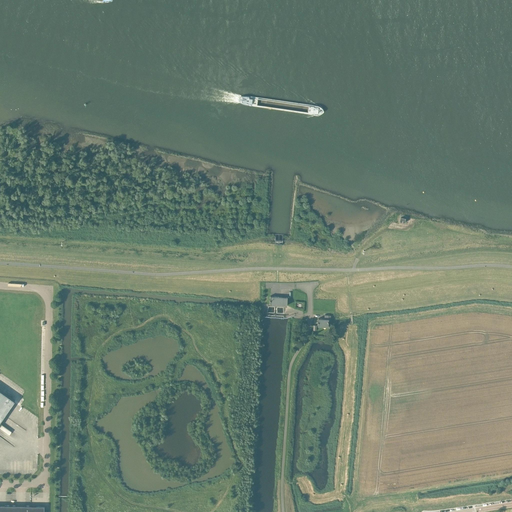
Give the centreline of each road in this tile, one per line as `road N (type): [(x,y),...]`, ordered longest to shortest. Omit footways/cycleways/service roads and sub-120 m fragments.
road 1 (track): [(0,249),(254,268)]
road 2 (unclassified): [(0,483),(45,484),(49,289)]
road 3 (track): [(511,253),(352,270)]
